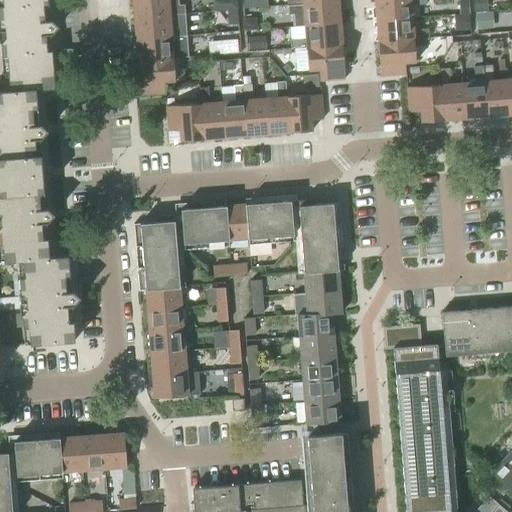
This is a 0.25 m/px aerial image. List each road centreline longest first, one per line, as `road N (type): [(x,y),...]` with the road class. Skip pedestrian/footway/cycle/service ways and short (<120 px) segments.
road 1 (residential): [(100,182),(321,170),(366,149)]
road 2 (residential): [(511,271),(393,280),(383,148)]
road 3 (residential): [(115,383),(100,182)]
road 4 (residential): [(100,182),(89,0)]
road 5 (residential): [(383,148),(510,138)]
